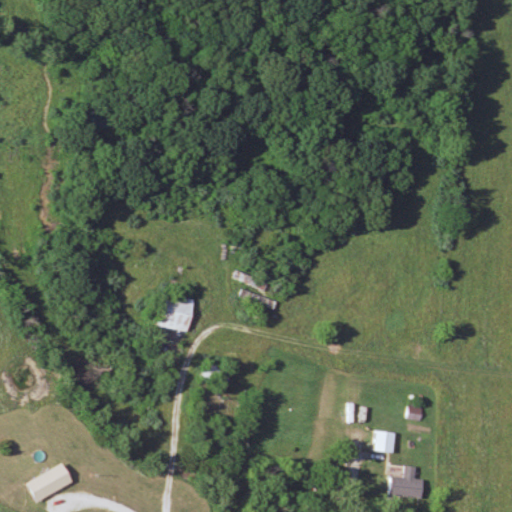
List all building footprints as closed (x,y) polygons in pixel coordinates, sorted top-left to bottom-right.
[(264,290),(267,283),(237,270),(234,278),(264,290)] [(155,325),(189,332),(195,300),(161,293),(155,325)] [(201,379),(227,386),(232,370),(206,362),(201,379)] [(394,453),(396,432),(376,430),(374,451),(394,453)] [(37,502),(73,482),(63,464),(27,483),(37,502)] [(388,496),(423,497),(423,479),(415,479),(415,466),(403,465),(403,477),(388,477),(388,496)]
